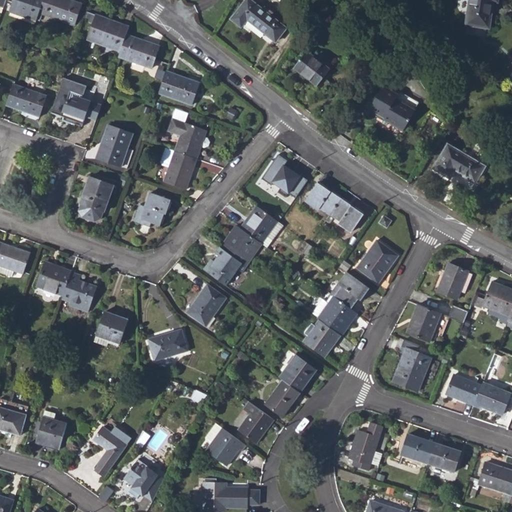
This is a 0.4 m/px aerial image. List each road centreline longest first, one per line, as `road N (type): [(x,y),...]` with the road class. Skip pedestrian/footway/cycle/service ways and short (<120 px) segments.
road 1 (residential): [(286,114),(149,273),(45,237)]
road 2 (residential): [(351,389),(435,220)]
road 3 (residential): [(141,0),(286,114)]
road 4 (residential): [(286,114),(435,220)]
road 5 (residential): [(351,389),(511,442)]
road 6 (residential): [(45,237),(70,156),(5,133)]
road 7 (residential): [(332,511),(322,470),(326,439),(351,389)]
